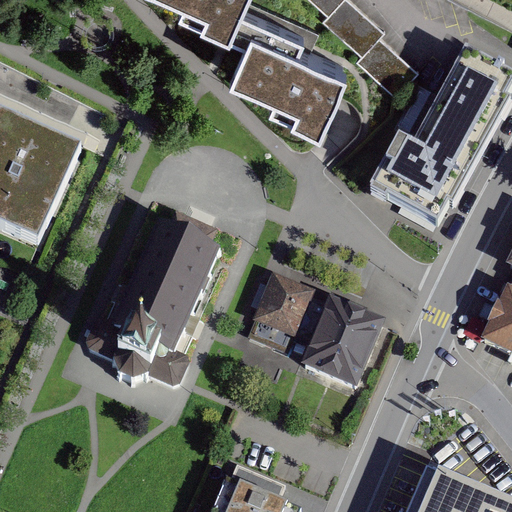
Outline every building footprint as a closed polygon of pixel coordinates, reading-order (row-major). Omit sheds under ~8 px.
[(234,0),(181,0),(176,11),(221,31),(234,0)] [(312,0),(329,15),(325,20),(363,55),(359,59),(396,92),(416,71),(379,37),(385,30),(352,0),(312,0)] [(300,35),(250,13),(225,71),(275,93),(269,106),(315,125),(341,67),(294,47),(300,35)] [(511,96),(511,81),(467,58),(418,149),(401,139),(371,195),(439,232),(511,96)] [(45,138),(7,121),(0,136),(0,228),(47,250),(89,157),(45,138)] [(160,227),(156,228),(158,233),(150,251),(147,249),(145,253),(149,255),(142,270),(138,269),(137,272),(140,274),(133,289),(130,288),(128,292),(131,293),(124,308),(121,307),(119,310),(122,312),(115,327),(112,326),(111,328),(98,323),(88,346),(90,353),(116,365),(112,365),(112,369),(116,369),(119,378),(117,380),(120,383),(122,380),(131,385),(131,388),(135,388),(135,385),(144,381),(146,384),(150,382),(148,379),(173,390),(180,386),(188,367),(184,366),(186,362),(177,358),(178,356),(175,354),(182,339),(184,340),(186,336),(183,335),(190,320),(193,321),(195,317),(192,316),(199,300),(202,301),(203,298),(200,296),(207,281),(210,282),(212,279),(208,277),(216,260),(221,258),(220,254),(216,255),(209,252),(216,237),(177,219),(169,235),(162,231),(160,227)] [(312,297),(276,282),(250,338),(288,356),(312,297)] [(511,289),(486,342),(511,354),(511,289)] [(381,326),(332,306),(304,370),(355,390),(381,326)] [(301,511),(302,510),(229,481),(215,511),(301,511)] [(497,511),(435,485),(424,511),(497,511)]
